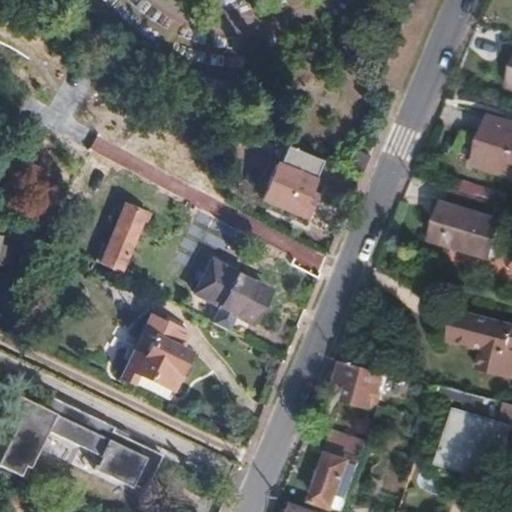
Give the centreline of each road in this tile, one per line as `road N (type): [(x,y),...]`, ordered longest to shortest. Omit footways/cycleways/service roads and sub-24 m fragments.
road 1 (residential): [(252,511),(466,0)]
road 2 (unknown): [(272,463),(0,333)]
